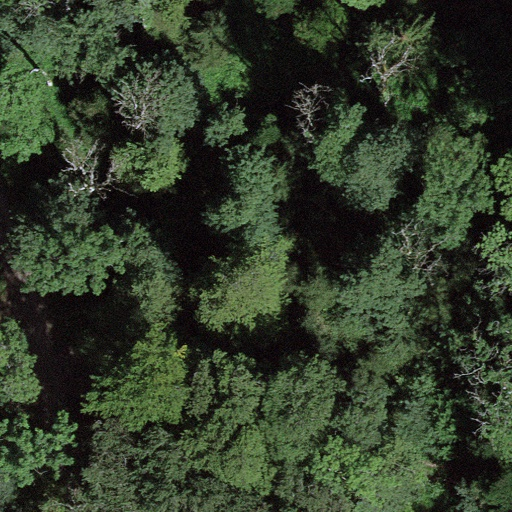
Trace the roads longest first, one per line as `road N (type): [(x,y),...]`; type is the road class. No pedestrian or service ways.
road 1 (track): [(12,341),(140,358),(381,438),(511,446)]
road 2 (track): [(70,511),(12,341)]
